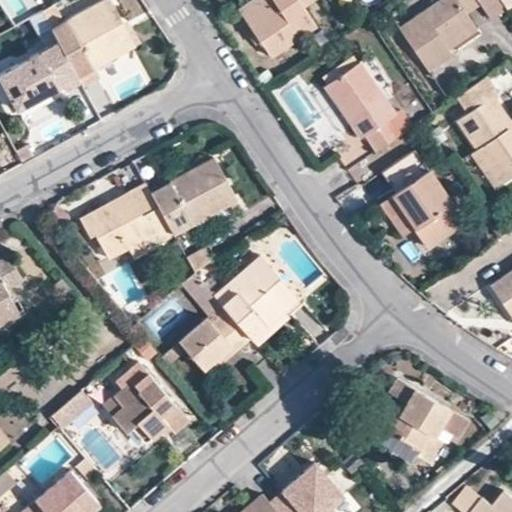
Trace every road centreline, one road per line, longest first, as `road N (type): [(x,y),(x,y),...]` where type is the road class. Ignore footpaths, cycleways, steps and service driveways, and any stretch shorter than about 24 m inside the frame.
road 1 (residential): [(166,511),(398,311)]
road 2 (residential): [(398,311),(220,79)]
road 3 (residential): [(220,79),(0,198)]
road 4 (residential): [(511,389),(398,311)]
